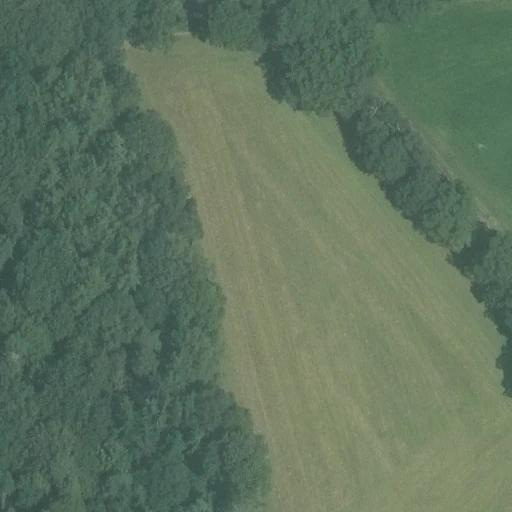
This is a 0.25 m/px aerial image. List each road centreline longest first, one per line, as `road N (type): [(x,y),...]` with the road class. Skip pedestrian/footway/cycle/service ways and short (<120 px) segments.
road 1 (track): [(290,0),(511,256)]
road 2 (track): [(0,243),(81,511)]
road 3 (unclassified): [(192,0),(0,22)]
road 4 (track): [(0,188),(27,120),(22,19)]
